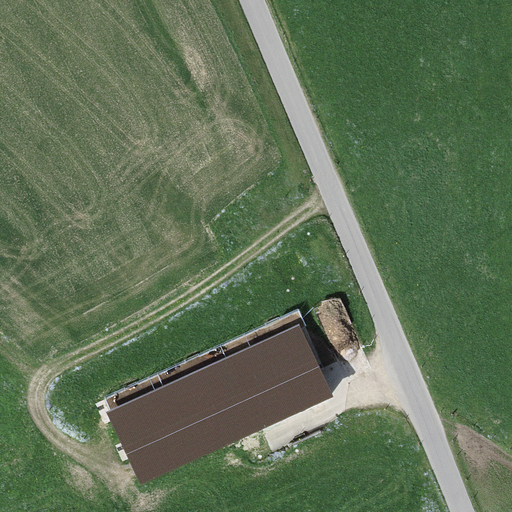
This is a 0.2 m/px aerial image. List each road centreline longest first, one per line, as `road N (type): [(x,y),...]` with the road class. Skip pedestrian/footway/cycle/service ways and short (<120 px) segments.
road 1 (unclassified): [(462,511),(251,0)]
road 2 (track): [(0,343),(38,356),(112,340),(201,288),(331,192)]
